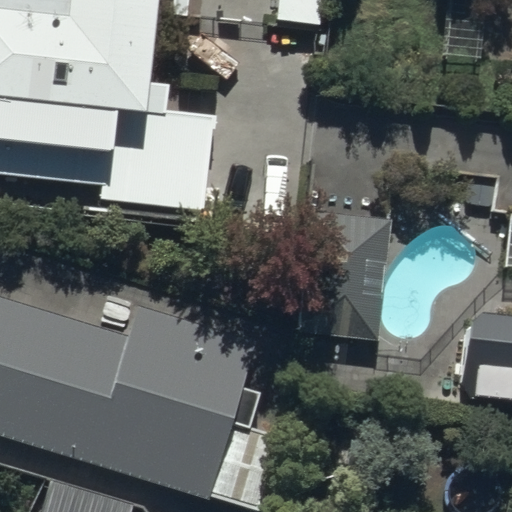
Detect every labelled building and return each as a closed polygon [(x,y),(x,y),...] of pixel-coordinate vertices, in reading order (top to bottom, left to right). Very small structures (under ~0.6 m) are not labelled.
[(0,0),(0,171),(94,181),(93,196),(197,207),(207,114),(158,109),(161,77),(137,75),(144,12),(180,15),(181,0),(0,0)] [(388,216),(300,207),(288,327),(376,335),(388,216)] [(511,313),(458,309),(450,393),(511,398),(511,208),(502,207),(497,261),(511,262),(511,313)] [(117,337),(0,298),(0,437),(203,504),(205,497),(249,511),(250,511),(277,433),(244,422),(255,388),(233,381),(247,338),(130,299),(117,337)] [(122,511),(126,503),(45,480),(35,511),(122,511)]
